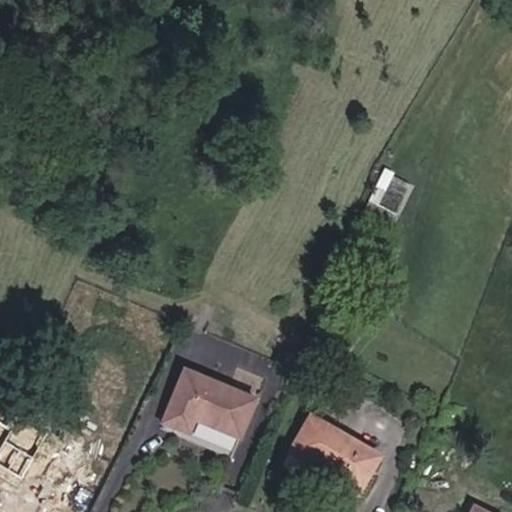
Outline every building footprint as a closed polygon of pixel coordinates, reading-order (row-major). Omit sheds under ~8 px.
[(255,402),(183,372),(162,424),(188,435),(194,421),(239,440),(255,402)] [(0,466),(5,469),(16,449),(30,457),(42,435),(29,428),(32,422),(17,413),(10,427),(2,439),(0,437),(0,466)] [(378,459),(309,419),(283,465),(308,480),(315,468),(358,493),(378,459)] [(10,427),(0,421),(0,437),(2,439),(10,427)] [(286,489),(278,503),(294,511),(302,497),(286,489)]
